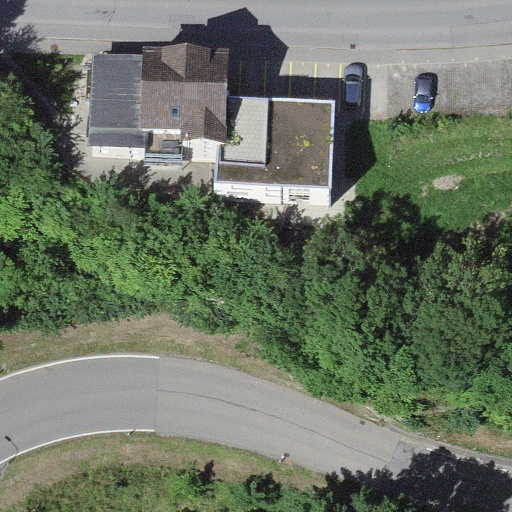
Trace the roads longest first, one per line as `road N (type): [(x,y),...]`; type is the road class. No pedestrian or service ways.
road 1 (tertiary): [(511,498),(243,402),(150,387),(30,403),(0,420)]
road 2 (tertiary): [(511,15),(358,26),(0,9)]
